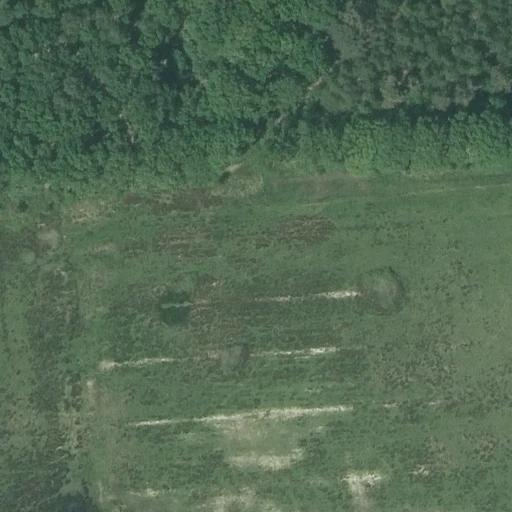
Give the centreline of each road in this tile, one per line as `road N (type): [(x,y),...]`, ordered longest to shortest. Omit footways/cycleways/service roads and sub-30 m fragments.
road 1 (track): [(511,153),(0,191)]
road 2 (track): [(246,171),(249,122),(224,0)]
